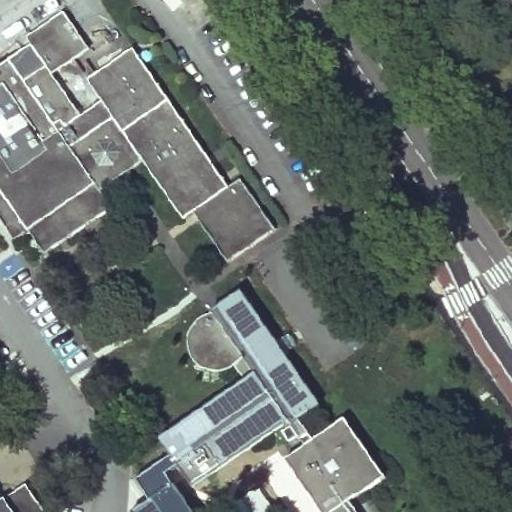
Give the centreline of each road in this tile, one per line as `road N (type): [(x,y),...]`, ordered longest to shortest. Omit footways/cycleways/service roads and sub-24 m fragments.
road 1 (unclassified): [(281,0),(511,365)]
road 2 (unclassified): [(511,215),(347,0)]
